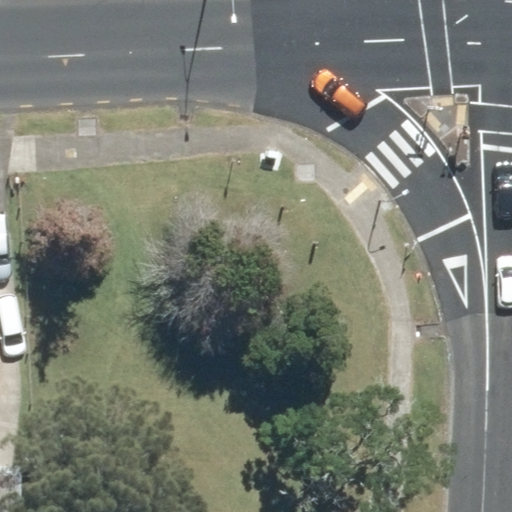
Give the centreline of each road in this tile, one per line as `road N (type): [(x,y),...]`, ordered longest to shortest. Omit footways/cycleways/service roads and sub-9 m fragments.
road 1 (primary): [(499,417),(469,276),(394,141),(313,65),(184,15)]
road 2 (primary): [(511,0),(184,15)]
road 3 (secondary): [(499,417),(511,222)]
road 4 (primary): [(184,15),(0,26)]
